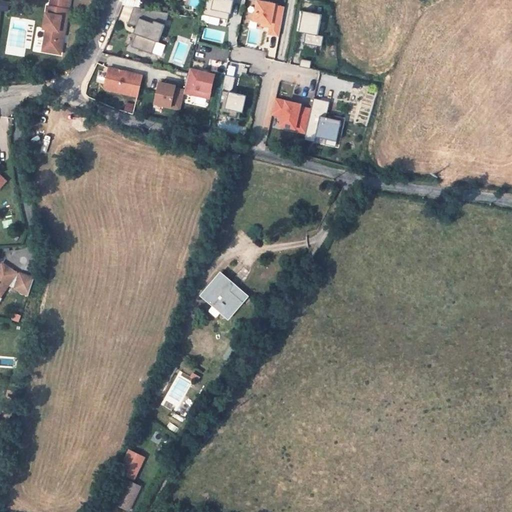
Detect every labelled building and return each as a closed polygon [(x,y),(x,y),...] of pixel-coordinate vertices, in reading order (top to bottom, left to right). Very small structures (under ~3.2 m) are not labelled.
[(43,28),(39,50),(56,53),(60,33),(56,32),(57,29),(60,29),(65,0),(47,0),(47,6),(44,5),(40,27),(43,28)] [(206,0),(203,14),(229,20),(233,0),(206,0)] [(275,4),(258,1),(254,21),(263,22),(267,23),(266,26),(270,27),(269,34),(279,36),(285,7),(275,5),(275,4)] [(169,13),(134,7),(128,24),(138,27),(141,27),(138,34),(136,33),(132,46),(153,53),(159,34),(162,35),(169,13)] [(322,14),(300,10),(296,31),(306,33),(304,43),(308,43),(317,45),(322,46),(324,36),(318,35),(322,14)] [(317,45),(308,43),(306,51),(316,53),(317,45)] [(301,59),(299,66),(310,68),(312,61),(301,59)] [(142,77),(109,69),(105,87),(107,91),(137,98),(142,77)] [(185,91),(185,92),(209,98),(215,75),(190,69),(187,80),(185,91)] [(236,77),(225,75),(216,114),(240,119),(245,95),(232,92),(236,77)] [(176,87),(159,83),(154,105),(180,111),(185,92),(185,91),(175,89),(176,87)] [(314,98),(311,109),(306,133),(305,138),(315,140),(316,135),(327,137),(325,142),(336,145),(341,121),(326,117),(330,102),(314,98)] [(301,105),(276,99),(272,114),(283,116),(289,118),(287,127),(295,128),(294,130),(306,133),(311,109),(300,107),(301,105)] [(315,140),(305,138),(304,140),(336,147),(336,145),(325,142),(327,137),(316,135),(315,140)] [(0,296),(9,285),(17,275),(3,264),(0,268),(0,296)] [(202,296),(213,306),(222,313),(228,318),(242,302),(227,289),(232,284),(221,274),(202,296)] [(17,275),(9,285),(17,291),(21,277),(17,275)] [(35,280),(21,277),(17,291),(23,292),(22,296),(30,298),(35,280)] [(227,289),(242,302),(247,297),(236,287),(232,284),(227,289)] [(222,313),(213,306),(209,311),(218,318),(222,313)] [(170,381),(165,378),(154,395),(160,398),(170,381)] [(145,458),(130,451),(113,486),(120,489),(113,503),(127,510),(138,486),(126,480),(128,476),(134,479),(145,458)] [(141,487),(138,486),(127,510),(130,511),(141,487)]
